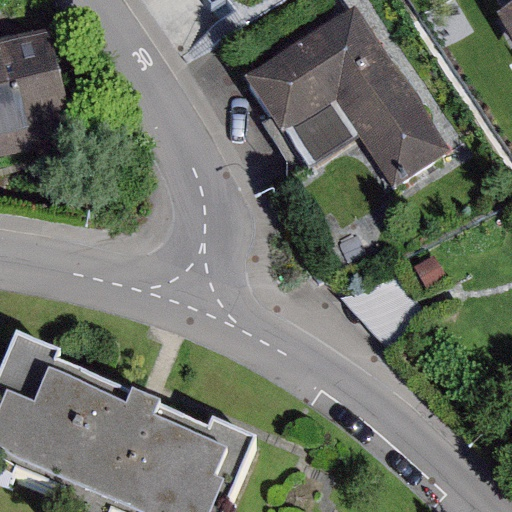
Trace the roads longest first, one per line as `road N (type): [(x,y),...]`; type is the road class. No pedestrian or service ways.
road 1 (residential): [(191,308),(412,418),(504,511)]
road 2 (residential): [(191,308),(207,246),(203,185),(95,0)]
road 3 (residential): [(0,260),(191,308)]
